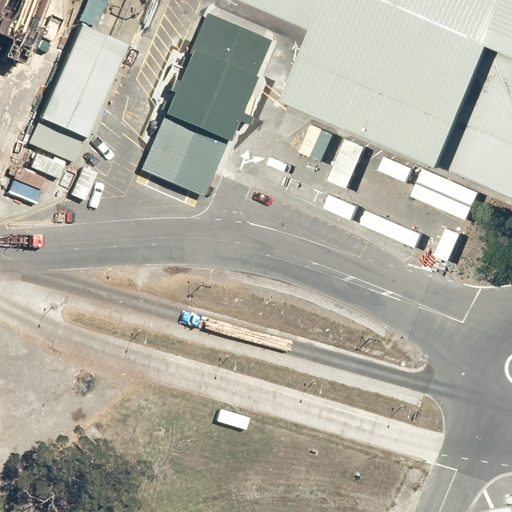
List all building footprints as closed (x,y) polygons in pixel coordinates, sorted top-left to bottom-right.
[(285,89),(511,186),(511,0),(257,0),(314,24),(285,89)] [(106,29),(62,11),(12,131),(56,149),(106,29)] [(237,57),(176,32),(147,103),(208,127),(237,57)] [(225,136),(164,111),(139,171),(201,196),(225,136)] [(43,180),(14,169),(5,191),(34,203),(43,180)]
